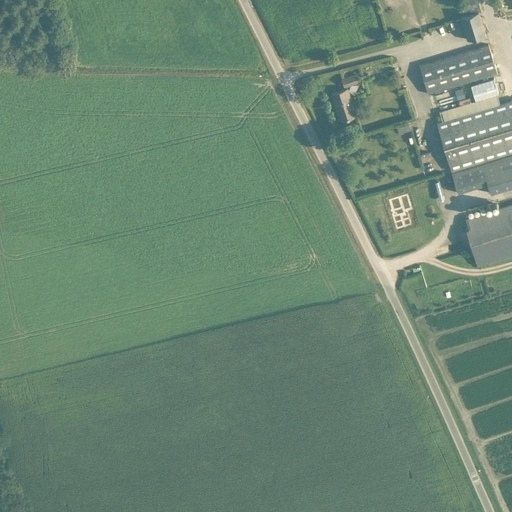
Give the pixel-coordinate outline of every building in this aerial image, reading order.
[(477,0),(464,0),(469,14),(461,17),(468,40),(485,35),(478,12),(481,11),(477,0)] [(419,64),(428,93),(497,72),(488,44),(419,64)] [(357,73),(342,78),(344,86),(360,81),(357,73)] [(332,93),(336,104),(340,119),(356,115),(353,107),(360,105),(357,94),(350,96),(347,88),(332,93)] [(511,99),(499,103),(471,112),(442,121),(437,122),(451,170),(452,170),(511,152),(511,99)] [(511,186),(511,152),(452,170),(458,192),(488,183),(491,193),(511,186)] [(406,195),(388,201),(393,215),(391,216),(396,230),(410,225),(406,211),(410,210),(406,195)] [(511,204),(488,211),(485,212),(484,206),(474,209),(476,215),(465,218),(479,264),(511,254),(511,204)]
